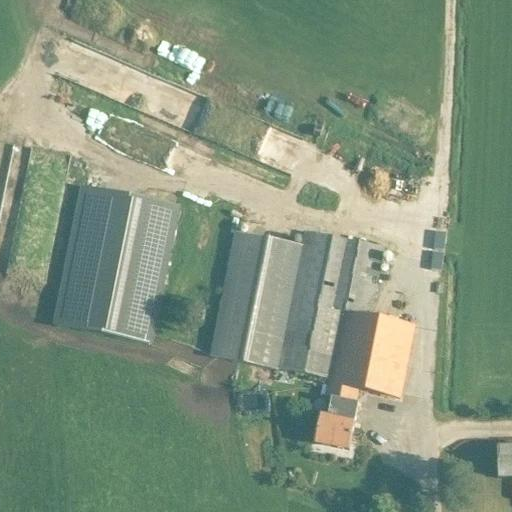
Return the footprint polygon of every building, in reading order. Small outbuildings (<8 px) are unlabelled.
[(35,108),(62,122),(72,103),(44,89),(35,108)] [(171,154),(173,147),(150,139),(147,146),(171,154)] [(148,345),(174,206),(82,188),(55,327),(148,345)] [(234,232),(210,357),(239,363),(333,381),(332,387),(323,385),(321,398),(329,399),(332,400),(328,418),(321,416),(319,425),(315,445),(349,451),(355,423),(343,421),(347,402),(356,404),(359,392),(400,401),(401,395),(415,327),(395,323),(370,318),(384,248),(304,232),(301,244),(234,232)] [(511,448),(498,449),(499,479),(511,478),(511,448)]
